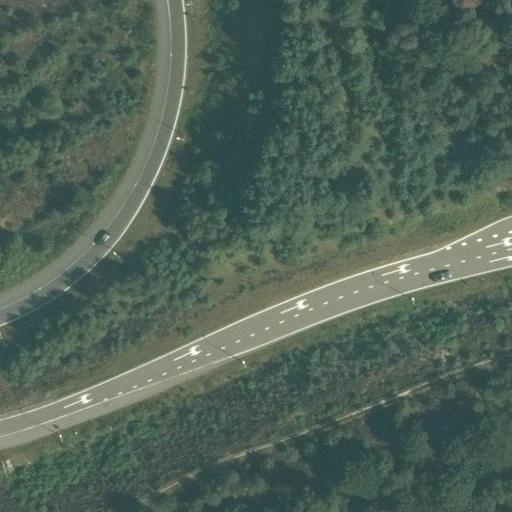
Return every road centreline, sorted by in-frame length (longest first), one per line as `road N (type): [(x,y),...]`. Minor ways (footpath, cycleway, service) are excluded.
road 1 (motorway): [(0,433),(384,281),(511,247)]
road 2 (motorway): [(171,0),(169,101),(131,199),(79,263),(0,314)]
